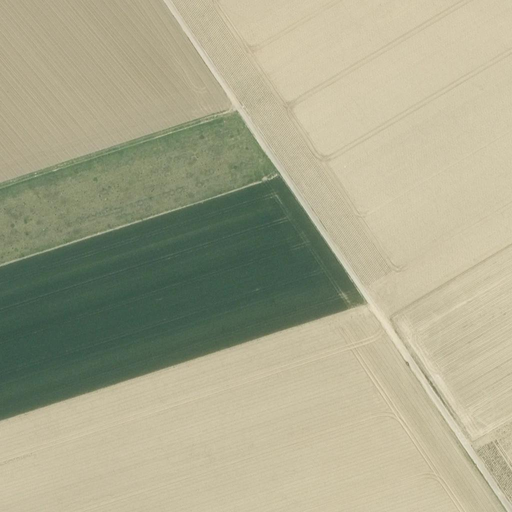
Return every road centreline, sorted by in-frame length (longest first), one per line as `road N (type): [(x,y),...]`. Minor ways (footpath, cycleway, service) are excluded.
road 1 (track): [(165,0),(511,511)]
road 2 (track): [(0,185),(239,109)]
